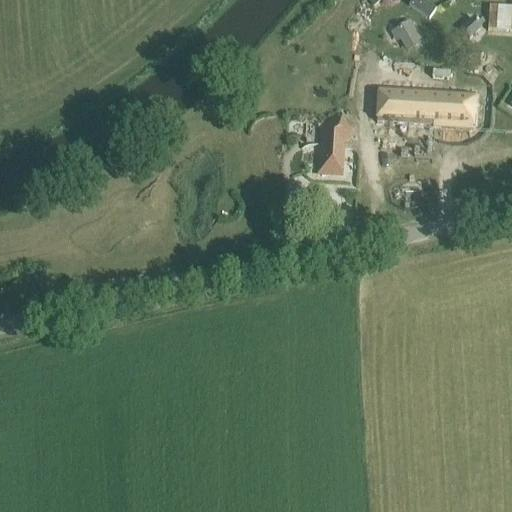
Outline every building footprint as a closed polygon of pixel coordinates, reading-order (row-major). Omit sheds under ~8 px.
[(511,34),(511,8),(491,8),(490,34),(511,34)] [(473,21),(461,32),(469,41),(481,30),(479,28),(484,24),(480,19),(475,23),(473,21)] [(409,25),(394,34),(398,41),(401,39),(409,51),(420,44),(409,25)] [(379,93),(377,125),(471,131),(473,99),(379,93)] [(317,176),(341,177),(343,143),(352,138),(339,117),(320,129),(320,140),(323,140),(322,147),(319,147),(317,176)]
